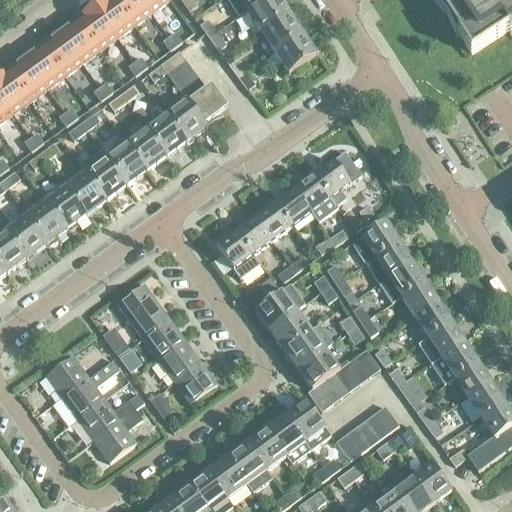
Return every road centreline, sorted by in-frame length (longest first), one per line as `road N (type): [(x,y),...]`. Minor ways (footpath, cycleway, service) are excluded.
road 1 (residential): [(0,392),(76,494),(104,499),(261,387),(264,364),(166,227)]
road 2 (unclassified): [(0,346),(166,227)]
road 3 (unclassified): [(462,208),(379,74)]
road 4 (unclassified): [(166,227),(274,149)]
road 5 (unclassified): [(274,149),(379,74)]
road 6 (unclassified): [(274,149),(201,52)]
